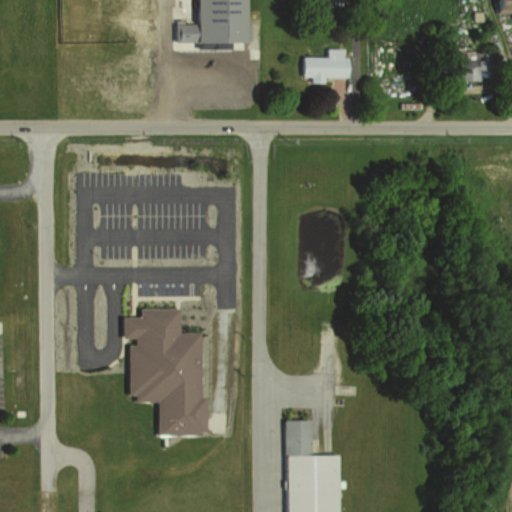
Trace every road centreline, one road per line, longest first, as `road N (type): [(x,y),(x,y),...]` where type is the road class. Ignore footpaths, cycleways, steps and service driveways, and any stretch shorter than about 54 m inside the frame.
road 1 (residential): [(0,126),(511,124)]
road 2 (residential): [(45,126),(44,511)]
